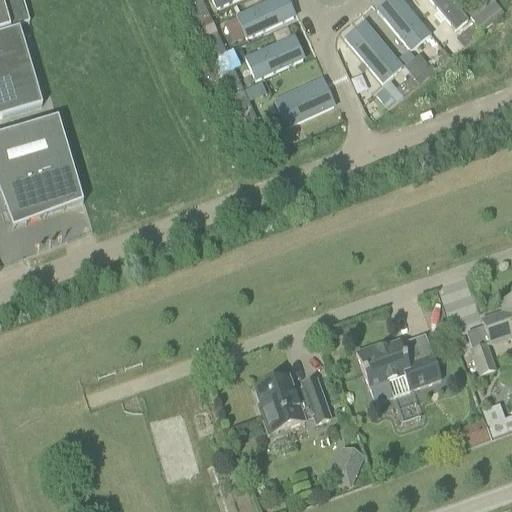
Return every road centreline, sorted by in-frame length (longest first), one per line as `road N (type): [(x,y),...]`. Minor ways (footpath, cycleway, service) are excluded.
road 1 (unclassified): [(511,258),(90,402)]
road 2 (unclassified): [(0,292),(366,154)]
road 3 (unclassified): [(366,154),(511,100)]
road 4 (residential): [(366,154),(314,33)]
